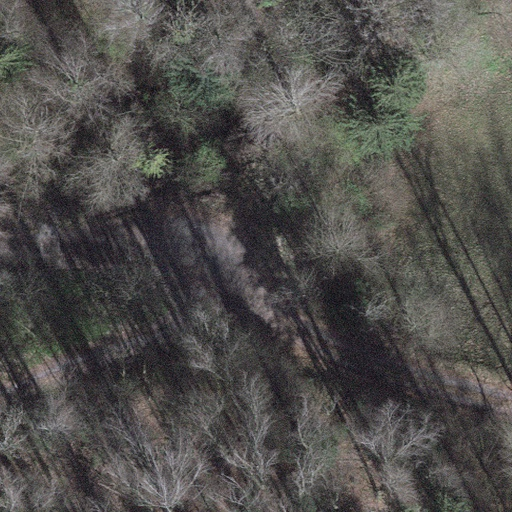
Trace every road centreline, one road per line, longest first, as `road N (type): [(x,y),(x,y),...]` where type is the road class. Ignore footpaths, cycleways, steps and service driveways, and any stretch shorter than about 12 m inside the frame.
road 1 (track): [(511,391),(213,304)]
road 2 (track): [(213,304),(223,266),(162,227),(0,226)]
road 3 (track): [(0,393),(213,304)]
